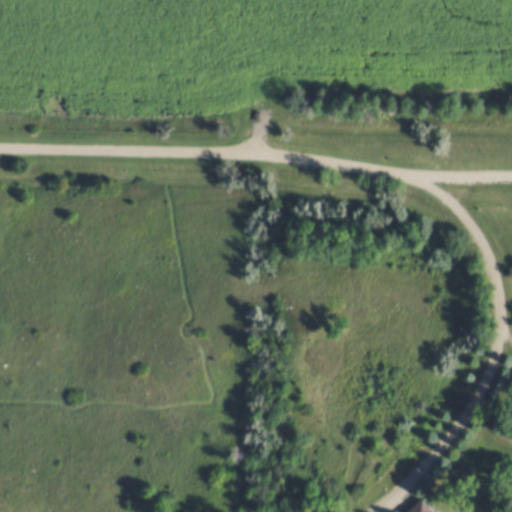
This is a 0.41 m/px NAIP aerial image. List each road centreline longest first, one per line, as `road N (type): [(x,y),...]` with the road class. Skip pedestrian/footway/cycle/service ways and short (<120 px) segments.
road 1 (residential): [(0,150),(248,156),(415,177),(511,175)]
road 2 (track): [(235,156),(285,124),(511,117)]
